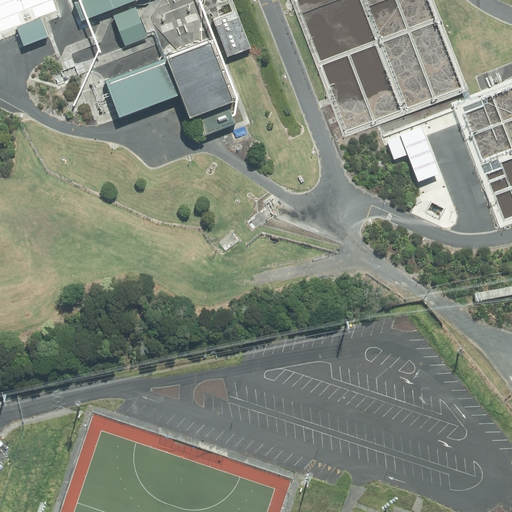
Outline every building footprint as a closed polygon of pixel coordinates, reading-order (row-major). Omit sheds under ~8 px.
[(54,0),(0,0),(0,39),(19,32),(24,45),(52,34),(48,22),(61,17),(54,0)] [(122,0),(82,0),(87,13),(122,0)] [(137,3),(114,12),(126,43),(148,35),(137,3)] [(237,12),(215,21),(228,54),(251,45),(237,12)] [(169,57),(107,79),(119,113),(182,91),(189,113),(195,111),(203,133),(235,122),(228,101),(235,98),(213,37),(167,53),(169,57)] [(407,152),(418,181),(440,172),(421,124),(386,138),(394,157),(407,152)] [(327,511),(332,496),(313,491),(308,510),(315,511),(327,511)]
